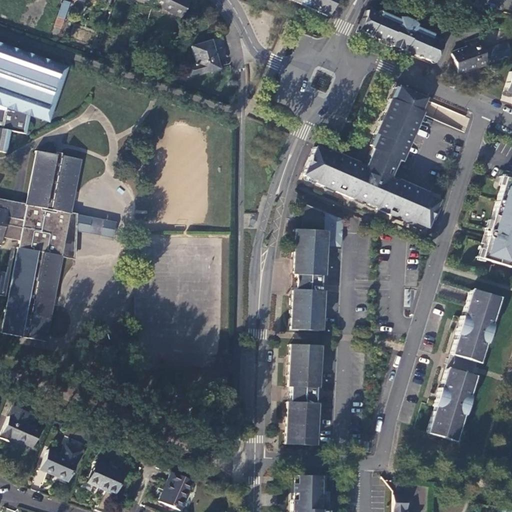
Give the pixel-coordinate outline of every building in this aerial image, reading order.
[(0,0),(0,20),(42,36),(54,0),(0,0)] [(62,31),(69,1),(64,0),(61,0),(54,29),(62,31)] [(161,10),(184,17),(189,0),(157,0),(164,2),(161,10)] [(287,0),(324,16),(331,0),(287,0)] [(432,65),(441,44),(429,38),(431,35),(414,27),(414,25),(411,22),(402,18),(397,18),(396,20),(385,15),(386,14),(379,11),(379,12),(377,16),(365,11),(358,27),(356,33),(432,65)] [(216,39),(189,44),(194,76),(221,71),(216,39)] [(485,64),(477,39),(465,43),(467,48),(451,53),(458,74),(485,64)] [(507,42),(499,45),(504,58),(511,55),(507,42)] [(504,58),(499,45),(486,50),(490,63),(504,58)] [(0,152),(5,153),(9,131),(25,134),(29,115),(48,122),(66,68),(0,46),(0,152)] [(511,73),(509,72),(502,95),(511,98),(511,73)] [(425,228),(437,201),(388,180),(384,178),(392,159),(396,161),(424,99),(396,87),(369,149),(373,151),(366,170),(313,147),(301,175),(425,228)] [(80,128),(75,142),(98,150),(103,136),(80,128)] [(18,242),(17,248),(1,333),(0,333),(0,334),(45,343),(45,342),(44,342),(61,256),(56,255),(61,229),(66,230),(69,214),(79,160),(36,152),(25,205),(18,242)] [(388,180),(396,161),(392,159),(384,178),(388,180)] [(511,180),(503,178),(483,244),(479,259),(509,268),(511,257),(511,180)] [(0,243),(1,239),(18,242),(25,205),(0,199),(0,243)] [(299,230),(322,231),(322,247),(339,247),(340,221),(301,203),(299,230)] [(61,256),(73,258),(76,216),(69,214),(66,230),(61,229),(56,255),(61,256)] [(293,230),(291,260),(293,260),(292,300),(289,300),(288,330),(317,331),(320,289),(318,289),(318,279),(320,279),(322,247),(322,231),(299,230),(293,230)] [(469,291),(469,292),(465,304),(461,317),(460,317),(459,318),(454,335),(456,335),(450,355),(477,363),(483,343),(484,344),(486,336),(485,336),(486,333),(487,333),(489,326),(488,325),(496,299),(469,291)] [(287,345),(285,387),(287,387),(287,390),(287,399),(287,402),(284,402),(282,445),(312,446),(314,404),(312,404),(313,389),(315,389),(317,346),(289,345),(287,345)] [(466,397),(472,378),(445,369),(439,389),(438,388),(433,405),(432,406),(432,407),(434,407),(426,433),(427,433),(440,438),(453,441),(461,415),(462,416),(465,408),(463,408),(464,404),(466,405),(468,397),(466,397)] [(26,412),(11,406),(7,416),(0,432),(0,438),(7,442),(8,439),(22,445),(22,444),(30,448),(38,430),(22,422),(26,412)] [(78,450),(66,445),(63,447),(59,456),(46,450),(38,469),(53,476),(54,474),(67,480),(79,454),(78,450)] [(85,482),(114,495),(123,475),(94,462),(85,482)] [(178,511),(191,482),(170,472),(157,502),(178,511)] [(293,484),(289,484),(288,511),(327,511),(328,492),(323,492),(324,476),(294,476),(293,484)] [(406,496),(392,495),(391,511),(404,511),(405,511),(406,496)]
